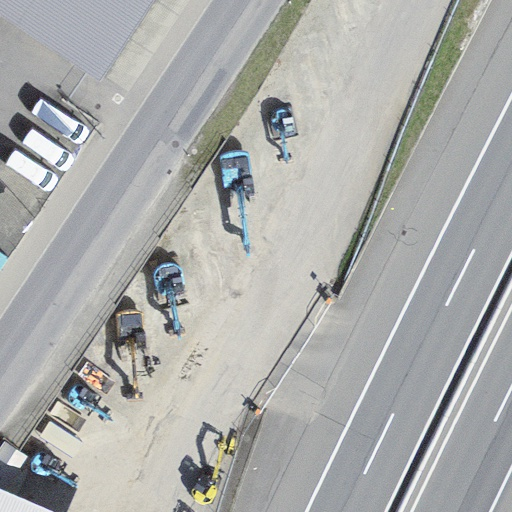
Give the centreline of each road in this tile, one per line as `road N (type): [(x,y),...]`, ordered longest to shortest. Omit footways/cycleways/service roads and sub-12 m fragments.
road 1 (unclassified): [(0,377),(251,0)]
road 2 (motorway): [(511,174),(346,511)]
road 3 (motorway): [(450,511),(511,387)]
